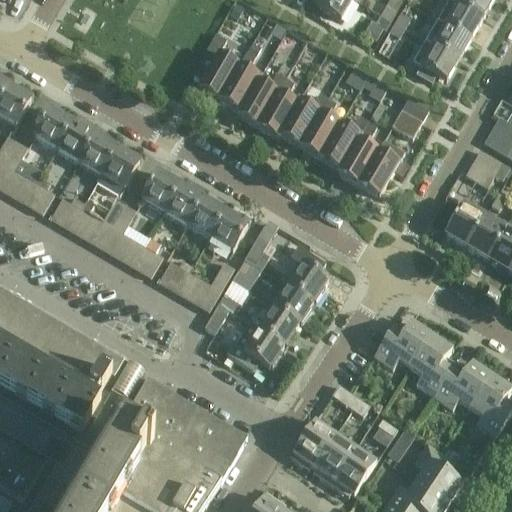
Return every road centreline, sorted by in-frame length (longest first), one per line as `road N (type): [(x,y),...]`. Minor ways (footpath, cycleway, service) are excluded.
road 1 (residential): [(391,271),(20,55)]
road 2 (residential): [(391,271),(511,64)]
road 3 (residential): [(283,435),(391,271)]
road 4 (residential): [(511,343),(391,271)]
